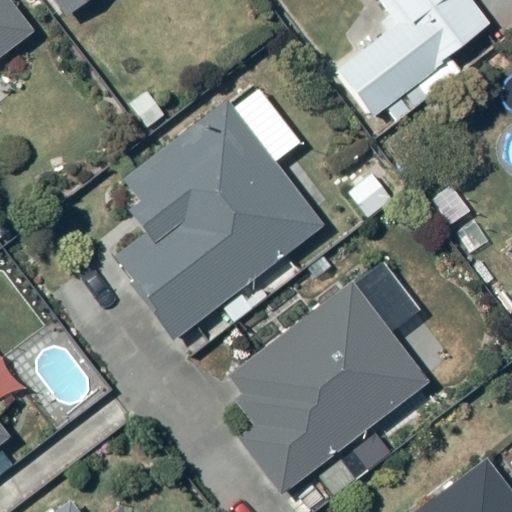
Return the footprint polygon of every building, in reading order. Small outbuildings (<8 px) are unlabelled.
[(0,0),(0,52),(28,31),(3,0),(0,0)] [(51,0),(61,12),(76,0),(51,0)] [(377,0),(395,23),(336,71),(372,115),(383,105),(398,123),(460,72),(446,55),(487,22),(469,0),(377,0)] [(249,134),(220,97),(108,183),(147,234),(113,259),(172,337),(317,226),(267,162),(294,141),(274,115),(249,134)] [(372,170),(344,194),(365,220),(394,195),(372,170)] [(379,257),(348,281),(223,378),(257,421),(234,438),(278,494),(308,470),(331,499),(399,447),(376,418),(425,379),(393,338),(424,314),(379,257)] [(0,401),(23,384),(0,354),(0,439),(6,435),(0,427),(0,401)] [(511,437),(484,460),(418,511),(511,511),(511,496),(508,491),(511,487),(511,437)] [(78,511),(67,498),(48,511),(78,511)]
